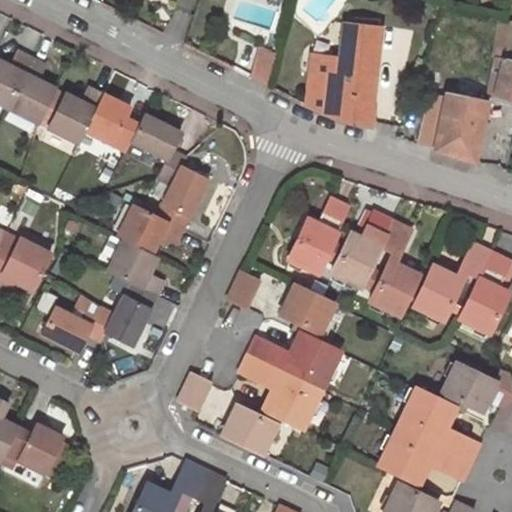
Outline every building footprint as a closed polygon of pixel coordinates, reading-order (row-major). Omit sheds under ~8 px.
[(511,22),(498,20),(494,57),(503,58),(502,60),(506,60),(511,22)] [(364,123),(368,125),(378,26),(344,23),(340,63),(311,53),(306,106),(332,117),(364,123)] [(266,86),(271,67),(239,51),(230,68),(266,86)] [(0,60),(0,102),(8,106),(32,59),(19,52),(12,67),(0,60)] [(503,58),(494,57),(488,93),(511,99),(511,61),(506,60),(502,60),(503,58)] [(32,59),(8,106),(39,122),(55,89),(38,80),(45,66),(32,59)] [(85,132),(104,94),(89,86),(82,101),(66,93),(48,126),(80,142),(85,132)] [(474,162),(487,100),(444,91),(440,119),(423,116),(417,144),(474,162)] [(131,141),(139,124),(125,117),(130,107),(104,94),(85,132),(125,152),(131,141)] [(159,176),(173,183),(180,169),(186,158),(171,152),(181,132),(144,114),(139,124),(131,141),(168,159),(159,176)] [(173,183),(157,215),(183,228),(206,180),(180,169),(173,183)] [(29,185),(21,181),(18,179),(13,188),(25,194),(29,185)] [(29,185),(25,194),(41,202),(45,194),(29,185)] [(317,273),(348,205),(331,198),(319,223),(307,219),(288,260),(317,273)] [(183,228),(157,215),(132,204),(116,235),(121,238),(152,253),(161,235),(176,242),(183,228)] [(379,246),(391,221),(372,212),(360,237),(349,233),(330,274),(359,287),(379,246)] [(79,224),(68,219),(64,228),(75,233),(79,224)] [(397,254),(409,229),(391,221),(379,246),(397,254)] [(19,238),(7,231),(4,238),(16,244),(19,238)] [(116,235),(110,232),(100,253),(111,259),(121,238),(116,235)] [(0,245),(0,279),(2,275),(16,282),(33,290),(51,253),(19,238),(16,244),(4,238),(0,245)] [(152,253),(121,238),(111,259),(106,270),(118,277),(129,283),(156,296),(163,281),(149,274),(158,256),(152,253)] [(490,253),(470,244),(459,269),(478,278),(490,253)] [(67,254),(60,252),(51,271),(57,275),(67,254)] [(511,262),(490,253),(478,278),(459,319),(489,333),(509,292),(503,290),(499,288),(511,262)] [(399,315),(417,274),(387,259),(368,301),(399,315)] [(511,269),(511,262),(499,288),(503,290),(511,269)] [(433,265),(419,293),(413,307),(442,320),(461,279),(433,265)] [(256,280),(239,271),(228,297),(245,306),(256,280)] [(0,281),(13,288),(16,282),(2,275),(0,279),(0,281)] [(129,283),(118,277),(112,289),(124,294),(129,283)] [(132,345),(156,296),(129,283),(124,294),(114,315),(106,332),(132,345)] [(334,304),(292,284),(280,313),(320,332),(334,304)] [(106,332),(114,315),(100,308),(82,297),(73,317),(55,308),(42,333),(79,352),(88,334),(102,341),(106,332)] [(338,352),(299,333),(289,352),(285,360),(325,379),(338,352)] [(254,336),(247,353),(274,366),(282,349),(254,336)] [(289,352),(282,349),(274,366),(320,389),(325,379),(285,360),(289,352)] [(274,366),(247,353),(238,371),(265,384),(269,376),(274,366)] [(496,383),(455,363),(441,391),(482,411),(496,383)] [(316,399),(321,389),(320,389),(274,366),(269,376),(277,379),(316,399)] [(209,382),(192,374),(179,400),(197,408),(209,382)] [(277,379),(263,409),(303,428),(316,399),(277,379)] [(511,425),(511,386),(493,424),(508,432),(511,425)] [(456,409),(413,389),(400,416),(442,435),(446,427),(456,409)] [(16,426),(0,418),(0,417),(7,404),(0,401),(0,460),(3,454),(16,426)] [(234,405),(222,435),(262,454),(275,425),(234,405)] [(400,416),(395,425),(395,426),(445,450),(454,431),(446,427),(442,435),(400,416)] [(31,432),(16,426),(3,454),(15,459),(45,474),(46,469),(59,443),(63,437),(35,423),(31,432)] [(445,450),(395,426),(390,435),(432,455),(427,463),(437,467),(445,450)] [(479,444),(454,431),(445,450),(470,462),(479,444)] [(390,435),(377,463),(417,483),(427,463),(432,455),(390,435)] [(66,446),(59,443),(46,469),(54,472),(66,446)] [(470,462),(445,450),(437,467),(461,478),(470,462)] [(0,460),(0,461),(11,467),(15,459),(3,454),(0,460)] [(186,460),(173,486),(192,495),(204,468),(186,460)] [(204,468),(192,495),(212,504),(224,477),(204,468)] [(168,511),(177,496),(146,482),(132,511),(168,511)] [(432,511),(437,502),(396,482),(382,511),(432,511)] [(470,511),(471,510),(454,502),(450,511),(470,511)] [(299,511),(279,503),(275,511),(299,511)]
